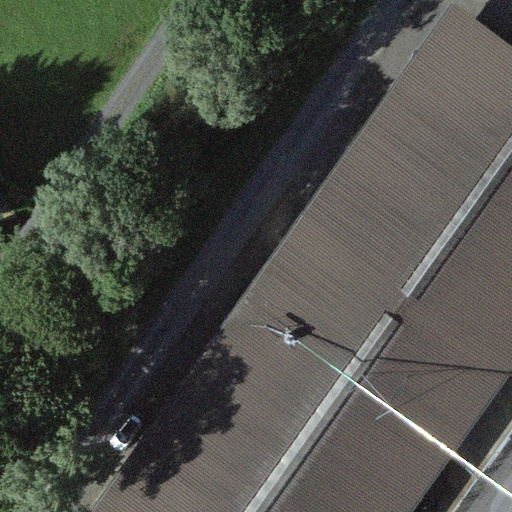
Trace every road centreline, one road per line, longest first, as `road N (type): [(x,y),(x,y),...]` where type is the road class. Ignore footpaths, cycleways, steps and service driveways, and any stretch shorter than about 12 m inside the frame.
road 1 (track): [(409,0),(46,511)]
road 2 (track): [(0,285),(203,0)]
